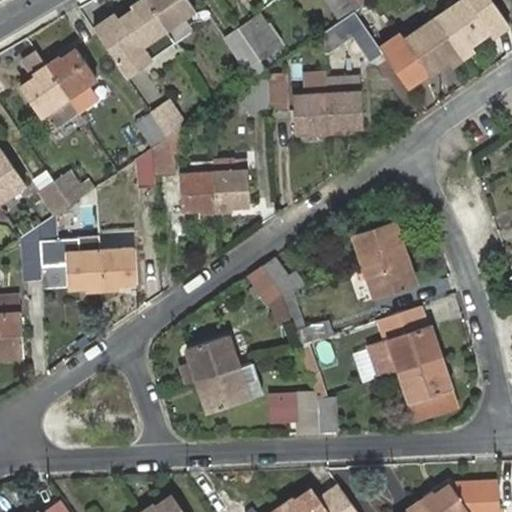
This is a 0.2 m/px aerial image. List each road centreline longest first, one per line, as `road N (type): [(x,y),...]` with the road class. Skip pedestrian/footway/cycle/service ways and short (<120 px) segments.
road 1 (residential): [(125,339),(414,151)]
road 2 (residential): [(170,456),(500,441)]
road 3 (residential): [(500,441),(475,286),(414,151)]
road 4 (residential): [(0,458),(170,456)]
road 5 (residential): [(0,430),(125,339)]
road 6 (residential): [(125,339),(170,456)]
